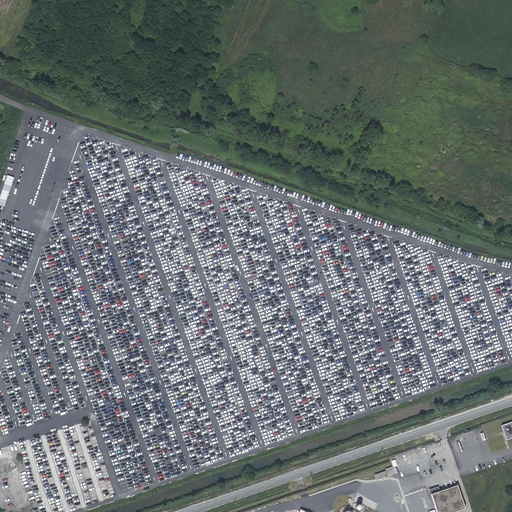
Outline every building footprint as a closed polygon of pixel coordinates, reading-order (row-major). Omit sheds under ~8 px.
[(224,123),(230,107),(219,103),(213,119),(224,123)] [(95,172),(216,206),(223,181),(102,147),(95,172)] [(8,175),(0,198),(7,200),(15,177),(8,175)] [(155,273),(163,248),(103,230),(95,254),(155,273)] [(511,421),(501,425),(505,439),(511,436),(511,421)] [(387,470),(375,474),(377,479),(395,473),(393,466),(386,468),(387,470)] [(451,511),(464,508),(456,485),(431,493),(437,511),(451,511)]
